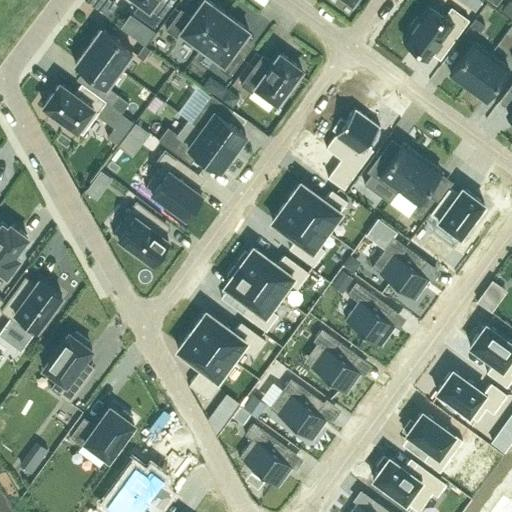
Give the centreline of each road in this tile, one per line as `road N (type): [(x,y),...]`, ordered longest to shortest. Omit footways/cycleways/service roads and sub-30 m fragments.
road 1 (residential): [(138,322),(10,87),(13,67),(62,0)]
road 2 (residential): [(305,511),(511,230)]
road 3 (residential): [(138,322),(165,298),(349,47)]
road 4 (residential): [(248,511),(138,322)]
road 5 (residential): [(511,160),(349,47)]
